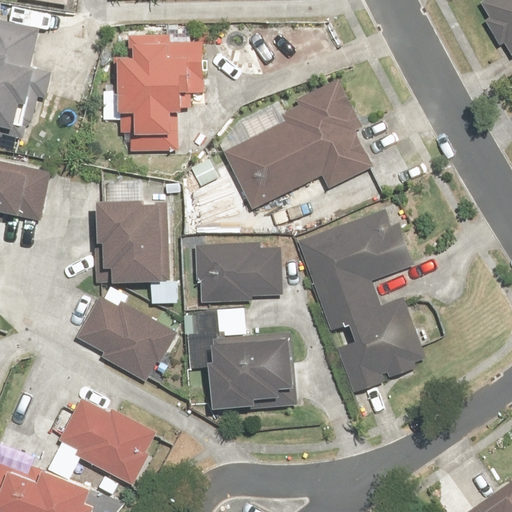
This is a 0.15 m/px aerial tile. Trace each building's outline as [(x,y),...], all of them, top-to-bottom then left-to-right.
[(511,0),(490,0),(495,11),(491,14),(508,43),(511,40),(511,0)] [(0,127),(1,119),(28,123),(32,97),(40,99),(45,63),(37,62),(44,23),(0,15),(0,127)] [(178,33),(136,33),(136,56),(122,56),(122,96),(108,96),(108,115),(125,115),(125,127),(134,127),(134,152),(190,152),(190,109),(197,109),(196,78),(202,78),(202,62),(214,62),(214,41),(178,41),(178,33)] [(370,123),(348,76),(302,97),(305,103),(288,112),(292,120),(231,148),(258,206),(329,174),(334,185),(380,164),(363,127),(370,123)] [(216,158),(194,169),(204,187),(225,176),(216,158)] [(0,161),(0,210),(0,208),(50,217),(58,172),(0,161)] [(157,302),(185,303),(186,278),(177,278),(180,200),(187,200),(188,181),(170,180),(170,199),(150,199),(151,178),(116,177),(116,196),(105,195),(103,281),(157,282),(157,302)] [(395,210),(303,238),(332,333),(360,325),(364,339),(345,344),(359,389),(421,371),(418,361),(433,357),(416,300),(387,308),(377,273),(422,260),(411,223),(400,226),(395,210)] [(206,276),(207,301),(259,298),(259,295),(291,294),(288,244),(268,245),(268,240),(201,243),(203,276),(206,276)] [(168,361),(185,331),(128,300),(127,303),(107,293),(83,335),(111,351),(108,356),(153,380),(164,359),(168,361)] [(307,381),(302,331),(253,336),(250,308),(190,314),(196,370),(226,367),(230,404),(266,400),(265,392),(293,389),(292,382),(307,381)] [(0,511),(2,511),(19,511),(20,510),(24,511),(100,511),(104,502),(98,500),(104,484),(76,474),(89,454),(140,481),(155,452),(152,450),(163,431),(120,408),(118,412),(87,396),(65,438),(69,440),(53,465),(40,460),(36,471),(0,457),(0,511)] [(511,511),(511,485),(473,511),(511,511)]
